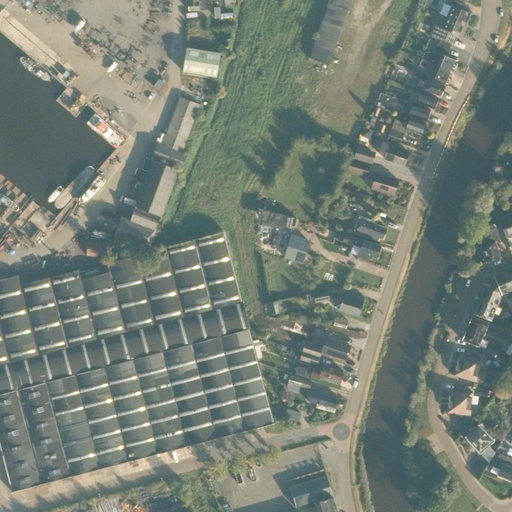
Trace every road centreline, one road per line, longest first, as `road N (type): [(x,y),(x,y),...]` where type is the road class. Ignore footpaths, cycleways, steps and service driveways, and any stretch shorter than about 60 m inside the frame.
road 1 (residential): [(344,432),(491,0)]
road 2 (unclassified): [(344,432),(280,441),(27,509),(0,506)]
road 3 (residential): [(497,511),(463,477),(431,422),(429,401),(467,287),(511,261)]
